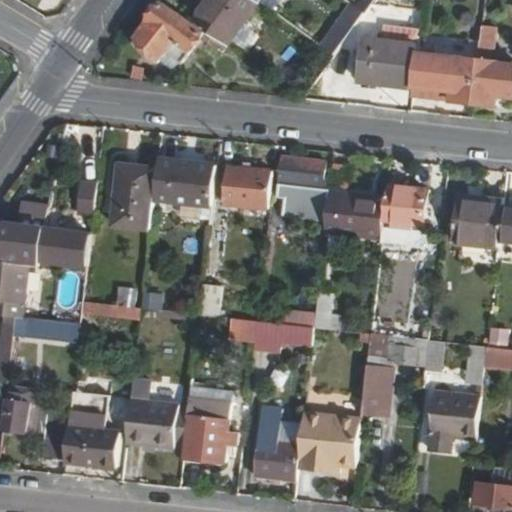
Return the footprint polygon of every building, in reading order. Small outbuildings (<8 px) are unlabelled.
[(204,0),(191,19),(196,23),(212,0),(204,0)] [(256,0),(212,0),(196,23),(206,30),(228,46),(259,2),(256,0)] [(337,54),(366,12),(351,1),(321,43),(337,54)] [(140,40),(160,55),(163,51),(182,64),(199,39),(201,39),(202,39),(223,53),(228,46),(206,30),(202,35),(165,7),(140,40)] [(479,65),(476,104),(500,107),(501,97),(511,97),(511,68),(493,67),(494,57),(496,57),(498,34),(483,33),(482,39),(479,65)] [(363,39),(358,82),(414,87),(416,62),(418,44),(363,39)] [(416,62),(414,87),(453,92),(452,102),(476,104),(479,65),(441,61),(440,65),(416,62)] [(286,160),(283,188),(301,190),(324,192),(327,164),(286,160)] [(324,192),(301,190),(300,196),(322,199),(322,205),(330,206),(331,193),(334,165),(327,164),(324,192)] [(114,165),(111,196),(118,197),(122,167),(114,165)] [(122,167),(118,197),(116,217),(154,221),(154,220),(159,181),(160,170),(122,167)] [(232,168),(228,208),(272,212),(276,173),(232,168)] [(159,181),(154,220),(212,227),(217,187),(159,181)] [(100,185),(84,184),(80,214),(96,216),(100,185)] [(392,188),(390,204),(387,227),(428,231),(433,193),(392,188)] [(330,206),(327,232),(386,239),(387,227),(390,204),(373,202),(373,198),(331,193),(330,206)] [(460,199),(455,241),(500,246),(501,240),(505,209),(505,201),(485,199),(484,202),(460,199)] [(24,228),(47,231),(51,208),(26,206),(24,228)] [(511,209),(505,209),(501,240),(511,240),(511,209)] [(7,227),(0,235),(0,257),(43,262),(47,231),(24,228),(7,227)] [(387,227),(386,239),(385,244),(426,249),(428,231),(387,227)] [(47,231),(43,262),(90,268),(94,236),(47,231)] [(500,246),(500,249),(511,249),(511,240),(501,240),(500,246)] [(0,263),(0,315),(5,316),(16,317),(25,318),(30,267),(0,263)] [(120,286),(119,303),(87,302),(86,316),(139,318),(140,287),(120,286)] [(205,287),(202,317),(216,319),(219,288),(205,287)] [(146,290),(142,309),(162,313),(166,294),(146,290)] [(320,296),(317,330),(331,332),(335,298),(320,296)] [(5,316),(3,344),(14,345),(15,329),(16,317),(5,316)] [(83,336),(84,324),(25,318),(16,317),(15,329),(83,336)] [(258,336),(315,342),(317,330),(259,323),(258,336)] [(490,344),(511,343),(510,327),(490,327),(490,344)] [(375,337),(366,416),(392,419),(398,364),(430,368),(433,343),(375,337)] [(433,343),(430,368),(430,373),(445,375),(448,345),(433,343)] [(3,344),(0,375),(0,383),(9,384),(14,345),(3,344)] [(484,384),(487,347),(471,345),(469,383),(484,384)] [(511,352),(490,350),(488,369),(511,371),(511,352)] [(196,417),(191,459),(228,463),(230,444),(239,445),(241,433),(232,432),(237,388),(195,383),(192,407),(191,417),(196,417)] [(9,387),(5,428),(30,431),(33,404),(31,403),(33,389),(9,387)] [(443,392),(436,446),(454,448),(456,438),(480,441),(485,397),(443,392)] [(134,400),(129,443),(179,449),(184,405),(134,400)] [(192,407),(184,405),(179,449),(187,450),(191,417),(192,407)] [(262,442),(258,478),(300,483),(300,479),(301,469),(304,447),(281,444),(285,410),(265,408),(262,442)] [(304,447),(301,469),(342,474),(343,467),(359,469),(364,419),(307,413),(304,447)] [(49,454),(69,456),(73,428),(73,421),(53,419),(49,454)] [(69,456),(69,457),(69,460),(121,467),(126,432),(73,428),(69,456)] [(511,468),(496,466),(495,482),(511,483),(511,468)] [(482,481),(479,503),(511,506),(511,483),(495,482),(482,481)]
